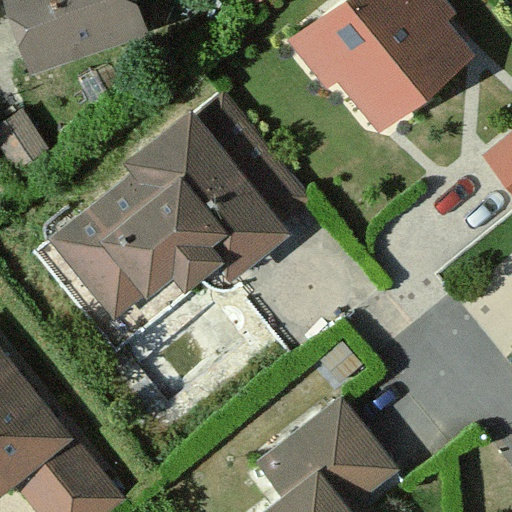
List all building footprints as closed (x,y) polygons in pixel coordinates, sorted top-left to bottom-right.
[(21,0),(38,52),(141,18),(134,0),(21,0)] [(436,16),(423,0),(340,0),(313,22),(343,60),(385,112),(463,49),(436,16)] [(447,7),(441,0),(423,0),(436,16),(447,7)] [(343,60),(313,22),(302,31),(332,68),(343,60)] [(63,231),(109,290),(142,264),(150,273),(176,252),(201,232),(214,247),(226,263),(312,192),(225,85),(138,155),(145,163),(63,231)] [(511,132),(489,151),(511,178),(511,132)] [(176,252),(188,268),(214,247),(201,232),(176,252)] [(142,264),(109,290),(117,299),(150,273),(142,264)] [(0,482),(16,469),(51,511),(105,511),(124,497),(0,344),(0,482)] [(310,476),(264,511),(355,511),(345,498),(357,489),(394,460),(344,398),(285,444),(310,476)] [(345,498),(355,511),(376,511),(357,489),(345,498)]
